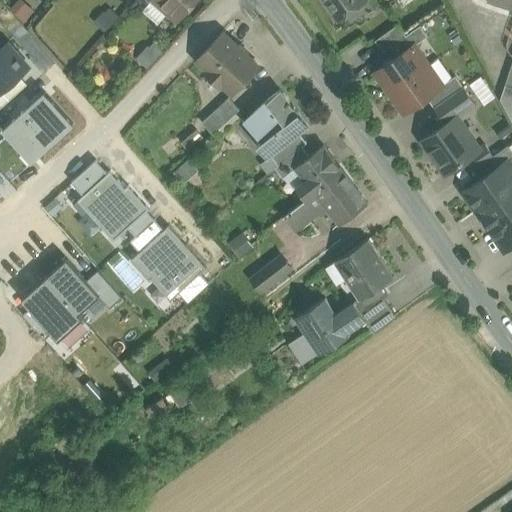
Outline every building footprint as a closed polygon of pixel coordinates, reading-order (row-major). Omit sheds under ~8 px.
[(23,0),(16,0),(10,6),(22,19),(33,9),(23,0)] [(156,0),(165,7),(163,10),(176,21),(194,0),(156,0)] [(365,0),(324,0),(338,19),(365,0)] [(104,29),(116,13),(107,6),(95,21),(104,29)] [(398,24),(375,40),(383,51),(390,46),(405,35),(398,24)] [(405,35),(390,46),(397,55),(414,44),(414,45),(427,36),(420,25),(405,35)] [(222,33),(197,60),(208,71),(206,74),(219,86),(222,83),(232,93),(241,84),(250,84),(249,75),(257,66),(222,33)] [(136,59),(147,69),(163,51),(153,43),(150,47),(148,45),(136,59)] [(7,44),(0,49),(0,92),(19,75),(28,67),(7,44)] [(397,55),(374,72),(389,92),(438,58),(438,57),(428,64),(414,45),(414,44),(397,55)] [(438,58),(389,92),(403,113),(426,97),(443,85),(442,84),(429,65),(439,58),(438,58)] [(27,84),(19,75),(0,92),(0,107),(0,108),(27,84)] [(443,85),(426,97),(433,107),(462,86),(455,75),(442,84),(443,85)] [(471,81),(482,101),(493,95),(482,75),(471,81)] [(462,86),(433,107),(445,123),(455,116),(456,117),(475,104),(462,86)] [(511,88),(504,86),(500,100),(511,123),(511,88)] [(280,90),(267,100),(244,121),(262,141),(257,144),(268,158),(271,156),(299,133),(309,126),(280,90)] [(73,124),(49,97),(32,112),(27,107),(3,129),(22,151),(27,146),(37,157),(73,124)] [(228,98),(202,122),(213,134),(239,109),(228,98)] [(445,123),(422,139),(446,173),(466,159),(479,150),(478,149),(456,117),(455,116),(445,123)] [(205,139),(198,129),(195,129),(181,141),(188,150),(196,144),(197,145),(205,139)] [(299,133),(271,156),(278,165),(302,147),(307,143),(299,133)] [(484,144),(478,149),(479,150),(466,159),(473,169),(483,162),(492,156),(484,144)] [(309,156),(295,167),(295,168),(305,180),(296,187),(306,200),(343,171),(323,145),(309,156)] [(492,156),(483,162),(490,172),(506,160),(507,161),(511,157),(511,151),(507,145),(492,156)] [(302,147),(278,165),(275,167),(283,178),(295,168),(295,167),(309,156),(302,147)] [(173,172),(183,183),(198,170),(189,159),(173,172)] [(72,182),(84,195),(108,173),(96,160),(72,182)] [(490,172),(464,191),(471,201),(478,202),(480,206),(511,183),(511,168),(507,161),(506,160),(490,172)] [(84,195),(73,204),(83,215),(88,211),(114,240),(128,227),(147,211),(149,208),(128,185),(126,188),(111,171),(108,173),(84,195)] [(306,200),(284,217),(295,230),(317,213),(320,216),(328,209),(339,225),(368,203),(343,171),(306,200)] [(511,183),(480,206),(478,202),(471,201),(489,226),(511,210),(511,183)] [(511,210),(489,226),(505,249),(511,244),(511,210)] [(155,219),(147,211),(128,227),(136,236),(155,219)] [(164,229),(155,219),(136,236),(131,241),(140,251),(164,229)] [(164,229),(140,251),(131,259),(150,280),(152,278),(171,299),(179,292),(200,272),(206,267),(169,225),(164,229)] [(241,230),(227,241),(239,255),(253,244),(241,230)] [(369,238),(333,261),(357,298),(354,301),(360,313),(383,298),(384,297),(377,287),(394,277),(369,238)] [(281,255),(251,277),(262,291),(291,268),(281,255)] [(67,258),(46,278),(78,314),(99,296),(100,295),(87,280),(67,258)] [(98,270),(87,280),(100,295),(99,296),(110,308),(122,297),(98,270)] [(200,272),(179,292),(188,302),(210,283),(200,272)] [(46,278),(22,299),(30,308),(52,333),(58,340),(82,319),(78,314),(46,278)] [(336,313),(325,297),(299,314),(309,330),(308,337),(314,347),(321,349),(323,351),(349,334),(348,331),(365,320),(366,319),(360,313),(354,301),(336,313)] [(383,298),(360,313),(366,319),(365,320),(373,331),(395,315),(383,298)] [(52,333),(30,308),(22,315),(44,340),(52,333)] [(127,418),(140,433),(149,426),(135,411),(127,418)] [(66,465),(76,477),(94,463),(85,451),(66,465)]
